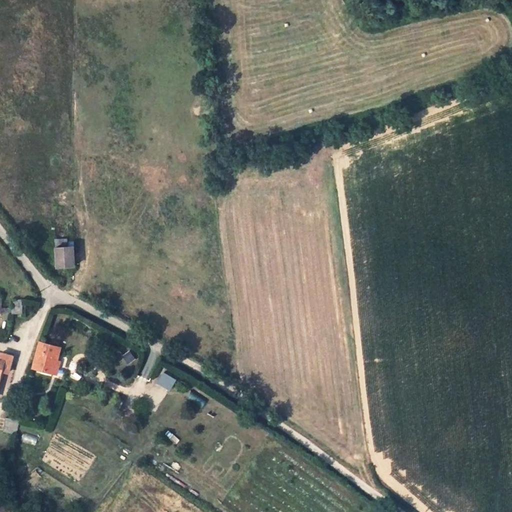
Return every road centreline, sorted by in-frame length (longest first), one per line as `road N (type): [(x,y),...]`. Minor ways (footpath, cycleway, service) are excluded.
road 1 (unclassified): [(0,230),(53,293),(206,373)]
road 2 (track): [(206,373),(399,511)]
road 3 (track): [(53,293),(12,397),(0,408)]
